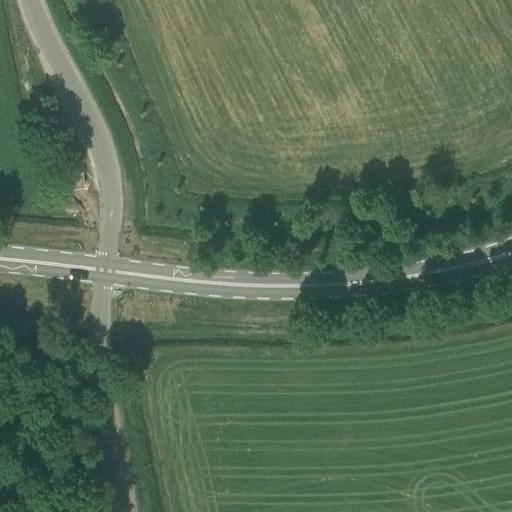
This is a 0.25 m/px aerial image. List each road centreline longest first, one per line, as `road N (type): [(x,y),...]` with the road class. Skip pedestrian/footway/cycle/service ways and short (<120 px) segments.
road 1 (secondary): [(104,272),(296,287),(398,280),(511,254)]
road 2 (unclassified): [(104,272),(106,172),(92,109),(34,0)]
road 3 (unclassified): [(123,511),(110,425),(104,272)]
